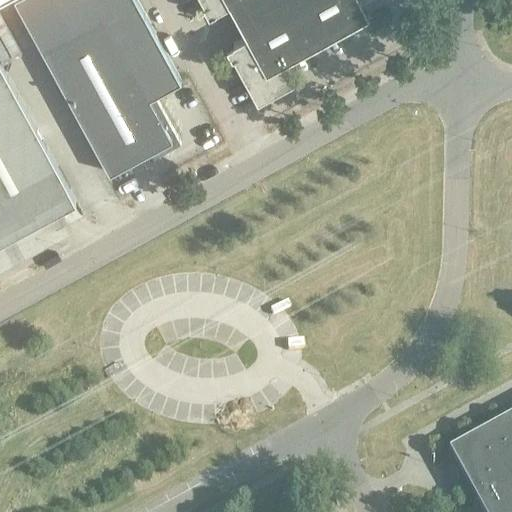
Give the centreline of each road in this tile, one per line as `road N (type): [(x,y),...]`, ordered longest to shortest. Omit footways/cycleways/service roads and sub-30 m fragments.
road 1 (unclassified): [(0,310),(407,90),(457,86)]
road 2 (tertiary): [(320,424),(395,380),(436,329),(453,255),(457,86)]
road 3 (tertiary): [(320,424),(164,511)]
